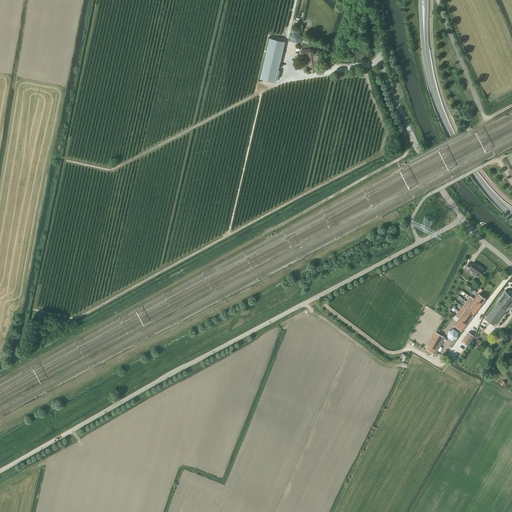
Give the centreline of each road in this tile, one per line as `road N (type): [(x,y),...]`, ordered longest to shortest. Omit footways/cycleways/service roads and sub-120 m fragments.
road 1 (unclassified): [(0,471),(462,219)]
road 2 (track): [(291,73),(112,169),(65,161)]
road 3 (secondary): [(511,215),(475,178),(448,130),(430,79),(422,0)]
